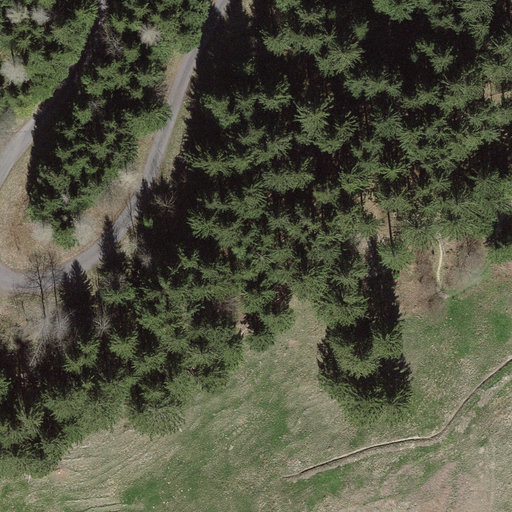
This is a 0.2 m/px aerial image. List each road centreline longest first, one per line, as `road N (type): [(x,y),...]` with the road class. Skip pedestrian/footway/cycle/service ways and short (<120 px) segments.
road 1 (track): [(225,0),(188,58),(148,185),(111,238),(52,279),(0,276)]
road 2 (track): [(0,171),(74,82),(102,0)]
